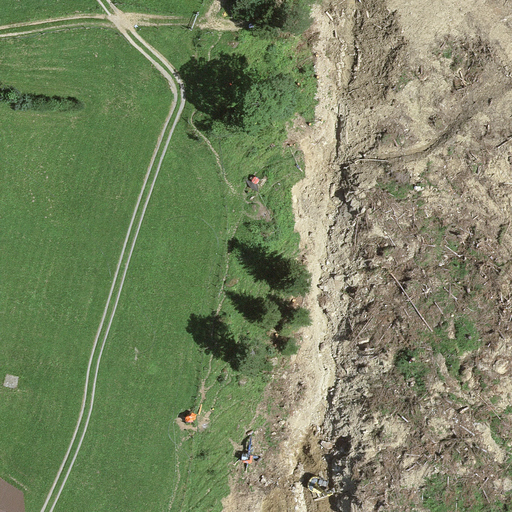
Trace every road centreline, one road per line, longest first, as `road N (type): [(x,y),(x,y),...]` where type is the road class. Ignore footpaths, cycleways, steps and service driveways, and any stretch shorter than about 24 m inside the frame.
road 1 (track): [(46,511),(85,420),(133,231),(179,104),(169,71),(103,0)]
road 2 (track): [(123,26),(76,21),(0,32)]
